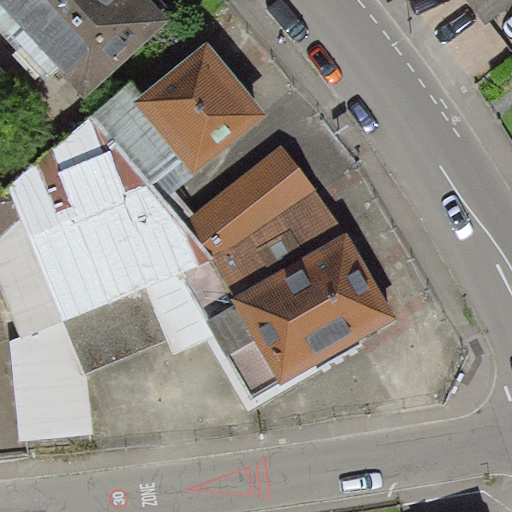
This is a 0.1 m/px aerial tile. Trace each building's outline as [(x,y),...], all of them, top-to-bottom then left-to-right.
[(155,32),(124,0),(0,0),(0,37),(72,112),(155,32)] [(511,6),(511,0),(443,0),(475,38),(511,6)] [(258,122),(198,53),(136,107),(122,92),(0,194),(0,206),(9,228),(50,330),(53,337),(177,280),(208,266),(173,233),(136,196),(168,166),(189,186),(258,122)] [(336,242),(274,152),(173,233),(208,266),(231,306),(336,242)] [(0,237),(9,228),(0,206),(0,237)] [(9,228),(0,237),(0,316),(10,343),(50,330),(9,228)] [(336,242),(231,306),(217,315),(222,323),(202,335),(196,339),(245,419),(390,331),(336,242)] [(202,335),(177,280),(53,337),(80,384),(196,339),(202,335)] [(85,448),(80,384),(53,337),(50,330),(10,343),(1,345),(9,450),(85,448)]
